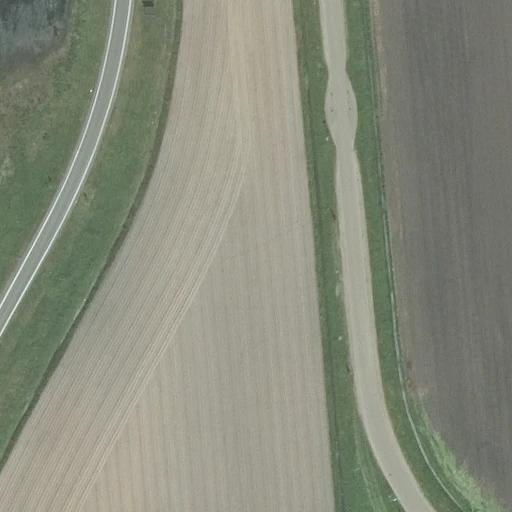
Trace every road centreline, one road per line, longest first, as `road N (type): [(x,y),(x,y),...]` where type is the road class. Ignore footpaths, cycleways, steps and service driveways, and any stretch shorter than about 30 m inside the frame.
road 1 (unclassified): [(417,511),(388,462),(363,380),(330,0)]
road 2 (trunk): [(0,319),(88,133),(119,0)]
